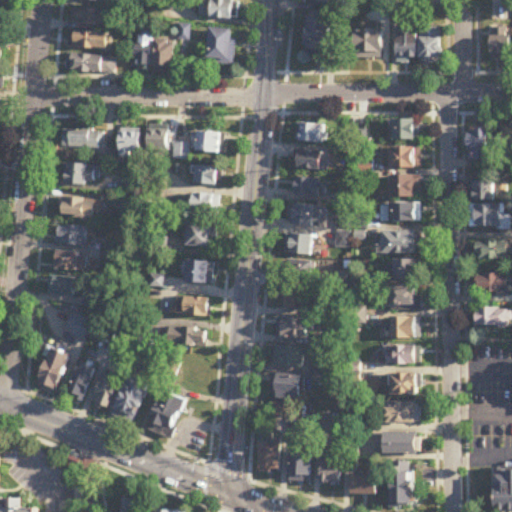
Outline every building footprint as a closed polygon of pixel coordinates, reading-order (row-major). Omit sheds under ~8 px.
[(156,0),(132,0),(132,8),(156,7),(156,0)] [(238,21),(240,1),(231,0),(201,0),(200,16),(238,21)] [(72,25),(108,26),(108,8),(72,7),(72,25)] [(331,20),(307,19),(306,57),(331,57),(331,20)] [(235,66),(237,30),(211,28),(208,64),(235,66)] [(441,28),(421,28),(421,61),(441,61),(441,28)] [(511,59),(511,28),(492,28),(492,59),(511,59)] [(356,29),(356,60),(384,60),(384,29),(356,29)] [(111,51),(113,34),(70,30),(69,47),(111,51)] [(398,63),(419,63),(419,35),(398,35),(398,63)] [(153,37),(138,37),(137,66),(153,66),(153,37)] [(156,40),(156,69),(175,69),(175,40),(156,40)] [(71,72),(116,75),(117,57),(72,55),(71,72)] [(395,120),(395,141),(419,141),(419,120),(395,120)] [(327,125),(297,125),(297,144),(327,144),(327,125)] [(491,129),(469,129),(469,168),(491,168),(491,129)] [(171,157),(171,131),(151,131),(151,157),(171,157)] [(103,132),(64,132),(64,149),(103,149),(103,132)] [(142,156),(142,132),(121,132),(122,152),(105,152),(105,167),(122,166),(122,156),(142,156)] [(221,154),(222,134),(193,134),(193,153),(221,154)] [(422,148),(391,148),(391,170),(422,170),(422,148)] [(331,154),(298,152),(297,170),(330,172),(331,154)] [(68,185),(99,185),(99,165),(68,165),(68,185)] [(220,170),(197,167),(195,185),(217,188),(220,170)] [(422,177),(392,177),(392,199),(422,199),(422,177)] [(322,180),(297,178),(296,197),(321,198),(322,180)] [(219,216),(221,196),(194,194),(192,213),(219,216)] [(63,217),(95,221),(96,212),(101,213),(103,202),(66,197),(63,217)] [(419,204),(391,204),(391,224),(419,224),(419,204)] [(321,206),(295,206),(295,227),(321,227),(321,206)] [(511,230),(511,215),(504,215),(504,206),(471,206),(471,230),(511,230)] [(186,246),(211,250),(215,226),(191,222),(186,246)] [(58,246),(88,246),(88,227),(58,227),(58,246)] [(418,232),(382,232),(382,255),(418,255),(418,232)] [(314,256),(314,236),(290,236),(290,256),(314,256)] [(511,261),(511,242),(473,243),(474,262),(511,261)] [(83,252),(57,252),(57,271),(83,271),(83,252)] [(215,263),(189,261),(187,283),(213,284),(215,263)] [(395,282),(419,282),(419,261),(395,261),(395,282)] [(315,282),(315,262),(290,262),(290,282),(315,282)] [(511,297),(511,275),(477,275),(477,297),(511,297)] [(54,295),(77,295),(77,278),(54,278),(54,295)] [(392,309),(419,309),(419,289),(392,289),(392,309)] [(288,310),(312,310),(312,290),(288,290),(288,310)] [(177,313),(208,319),(211,302),(181,296),(177,313)] [(511,309),(477,309),(477,329),(511,329),(511,309)] [(68,332),(87,340),(96,322),(76,313),(68,332)] [(310,341),(311,319),(284,318),(283,340),(310,341)] [(419,319),(394,319),(394,340),(419,340),(419,319)] [(172,347),(207,347),(207,336),(199,336),(199,327),(172,327),(172,347)] [(276,368),(306,368),(306,348),(276,348),(276,368)] [(389,348),(389,366),(419,366),(419,348),(389,348)] [(58,392),(71,356),(53,349),(40,386),(58,392)] [(167,372),(177,376),(181,364),(171,360),(167,372)] [(82,400),(98,372),(85,364),(68,392),(82,400)] [(122,380),(105,373),(94,403),(110,410),(122,380)] [(302,402),(303,375),(277,374),(276,401),(302,402)] [(419,375),(392,375),(392,397),(419,397),(419,375)] [(150,382),(128,376),(116,417),(138,424),(150,382)] [(188,401),(165,391),(149,429),(171,439),(188,401)] [(274,417),(297,417),(297,403),(274,403),(274,417)] [(388,425),(421,425),(421,403),(388,403),(388,425)] [(386,455),(419,455),(419,435),(386,435),(386,455)] [(282,472),(282,443),(264,443),(264,472),(282,472)] [(312,483),(312,454),(291,454),(291,483),(312,483)] [(342,485),(342,459),(323,459),(323,485),(342,485)] [(392,506),(415,506),(416,464),(393,464),(392,506)] [(511,511),(511,469),(499,470),(498,511),(511,511)] [(380,476),(353,476),(353,495),(380,495),(380,476)] [(126,499),(125,511),(146,511),(147,499),(126,499)] [(0,500),(0,511),(39,511),(39,510),(24,510),(24,500),(0,500)]
